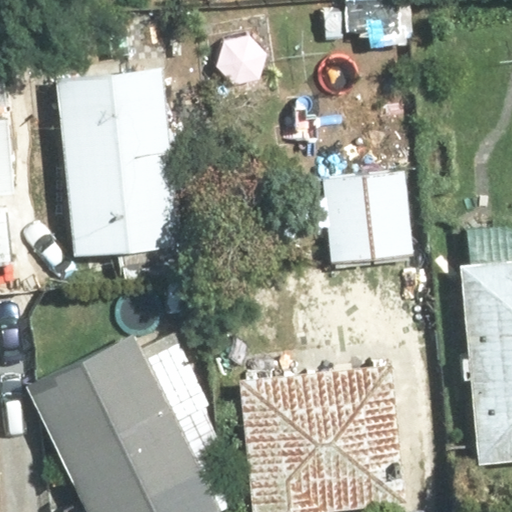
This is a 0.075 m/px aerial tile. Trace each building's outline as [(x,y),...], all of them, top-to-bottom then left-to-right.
[(188,245),(171,63),(64,73),(80,255),(188,245)] [(421,254),(414,168),(331,175),(338,261),(421,254)] [(511,256),(471,259),(482,459),(511,457),(511,256)] [(147,327),(35,379),(97,511),(214,511),(230,505),(147,327)] [(415,499),(401,353),(250,368),(264,511),(340,511),(340,506),(415,499)]
